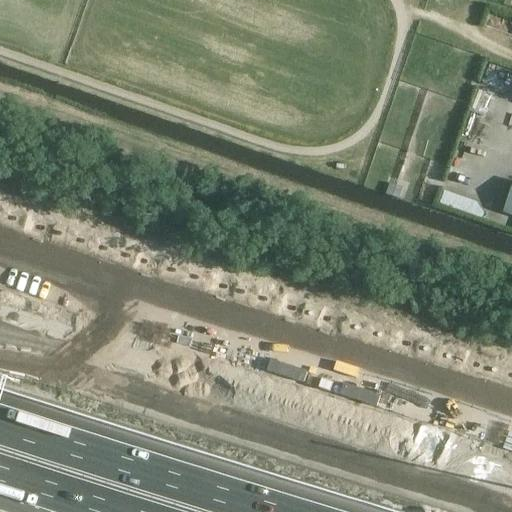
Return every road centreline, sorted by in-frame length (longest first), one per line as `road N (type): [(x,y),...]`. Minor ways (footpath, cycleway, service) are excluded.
road 1 (motorway): [(0,343),(176,404),(511,499)]
road 2 (motorway): [(511,419),(0,264)]
road 3 (motorway): [(0,440),(246,511)]
road 4 (unknown): [(392,104),(404,9),(511,56)]
